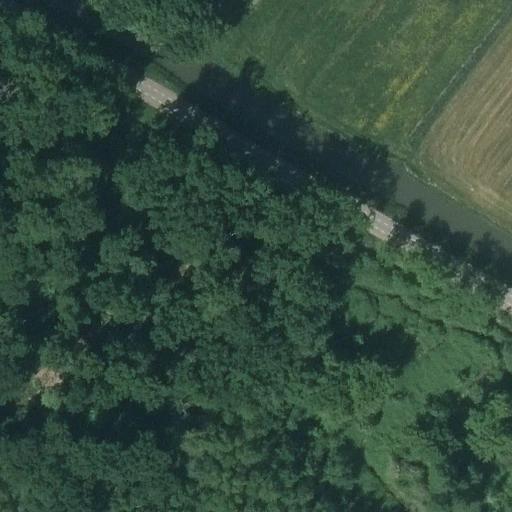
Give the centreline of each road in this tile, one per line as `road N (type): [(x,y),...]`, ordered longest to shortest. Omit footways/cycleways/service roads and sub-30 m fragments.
road 1 (track): [(0,181),(87,149),(112,149),(161,177),(253,209),(338,277),(418,310),(427,320),(429,350),(372,420),(365,467),(420,511)]
road 2 (tertiary): [(511,298),(0,5)]
